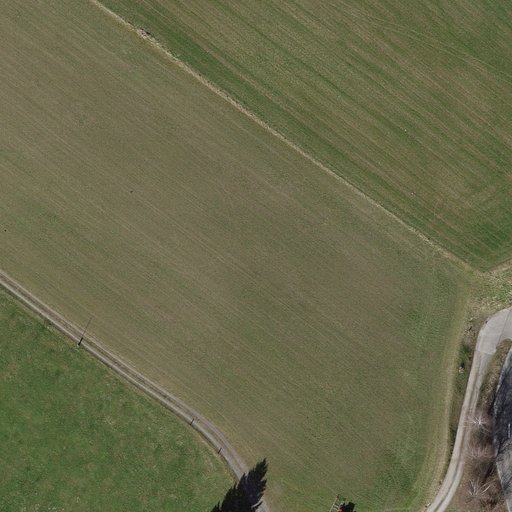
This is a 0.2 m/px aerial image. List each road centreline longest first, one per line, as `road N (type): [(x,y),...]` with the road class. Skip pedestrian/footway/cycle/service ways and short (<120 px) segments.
road 1 (track): [(262,511),(216,437),(0,275)]
road 2 (track): [(511,323),(495,329),(482,352),(457,471),(434,511)]
